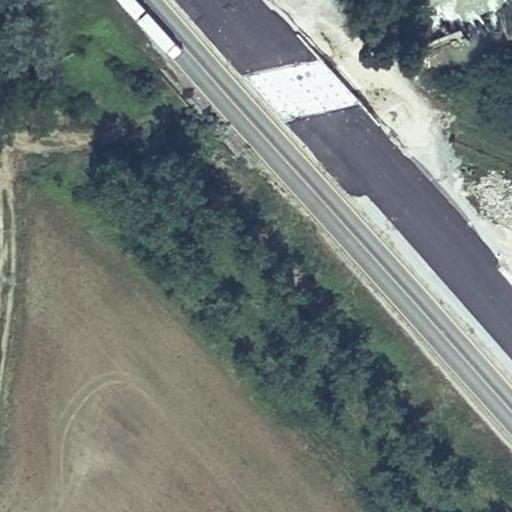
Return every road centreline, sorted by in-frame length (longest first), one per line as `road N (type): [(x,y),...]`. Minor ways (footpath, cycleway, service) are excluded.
road 1 (track): [(353,71),(228,92),(21,148),(10,169),(0,440)]
road 2 (motorway): [(154,0),(511,399)]
road 3 (motorway): [(511,325),(215,0)]
road 4 (track): [(325,0),(353,71),(385,93),(511,141)]
